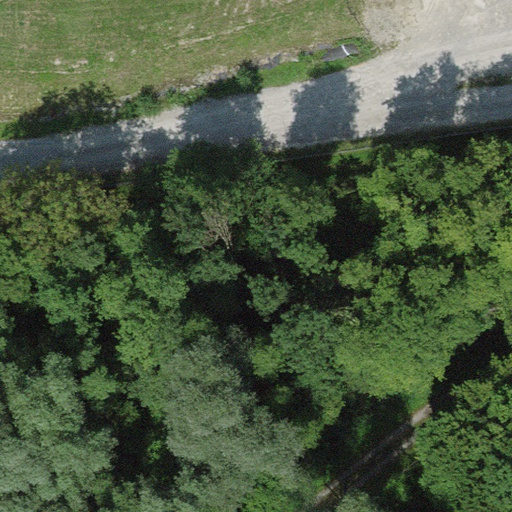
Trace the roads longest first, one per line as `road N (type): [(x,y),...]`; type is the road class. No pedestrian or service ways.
road 1 (track): [(0,170),(391,112)]
road 2 (track): [(511,57),(454,65),(391,112)]
road 3 (track): [(391,112),(511,94)]
